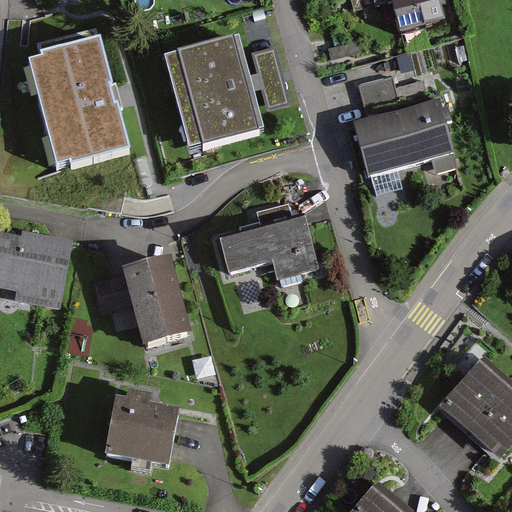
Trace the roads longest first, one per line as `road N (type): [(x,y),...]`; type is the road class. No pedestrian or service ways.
road 1 (residential): [(390,370),(286,0)]
road 2 (residential): [(390,370),(511,212)]
road 3 (residential): [(365,407),(462,511)]
road 4 (residential): [(284,511),(365,407)]
